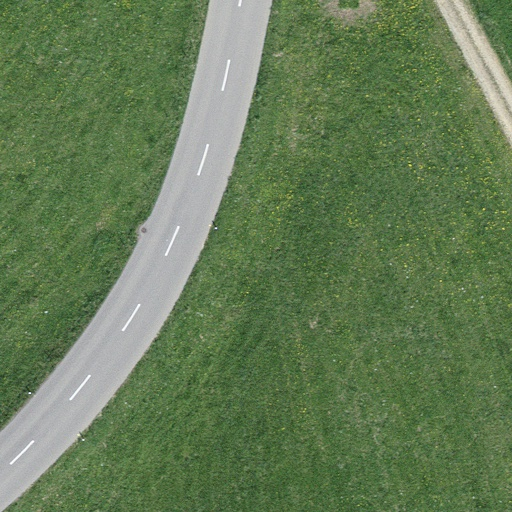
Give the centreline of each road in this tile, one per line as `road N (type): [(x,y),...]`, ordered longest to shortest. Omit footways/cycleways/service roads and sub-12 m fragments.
road 1 (tertiary): [(0,469),(102,360),(153,278),(195,184),(238,0)]
road 2 (track): [(440,0),(511,128)]
